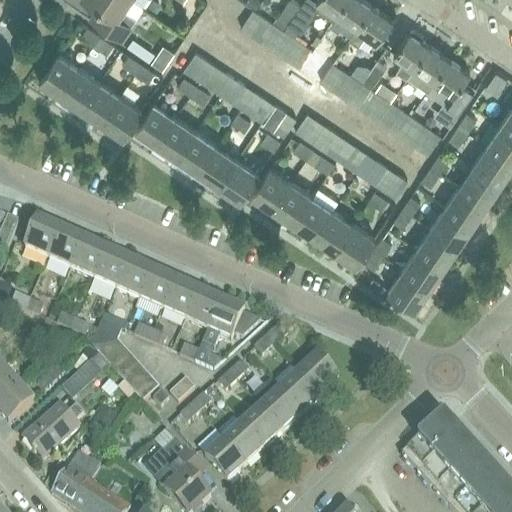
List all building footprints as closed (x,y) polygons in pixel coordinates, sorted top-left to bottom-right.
[(136,18),(143,8),(131,0),(89,0),(104,10),(95,22),(91,19),(90,20),(121,41),(137,19),(136,18)] [(246,0),(246,2),(255,8),(260,1),(258,0),(246,0)] [(284,30),(301,4),(294,0),(289,0),(278,17),(273,23),(283,29),(284,30)] [(303,0),(301,4),(284,30),(293,36),(294,37),(298,31),(311,13),(319,18),(326,6),(337,14),(346,0),(303,0)] [(351,36),(357,28),(372,5),(365,0),(346,0),(337,14),(329,25),(338,32),(340,29),(351,36)] [(393,19),(372,5),(357,28),(351,36),(349,39),(359,45),(366,34),(377,42),(393,19)] [(241,27),(251,34),(263,16),(258,12),(253,9),(241,27)] [(261,41),(273,23),(263,16),(251,34),(261,41)] [(261,41),(271,48),(283,29),(273,23),(261,41)] [(82,36),(95,45),(101,36),(88,27),(82,36)] [(406,79),(407,77),(430,44),(422,39),(423,37),(423,35),(414,28),(411,29),(410,31),(409,30),(394,53),(403,60),(395,71),(406,79)] [(271,48),(281,54),(293,36),(284,30),(283,29),(271,48)] [(167,64),(181,43),(168,34),(154,56),(167,64)] [(114,45),(101,36),(95,45),(108,54),(114,45)] [(281,54),(291,61),(303,43),(294,37),(293,36),(281,54)] [(133,38),(127,46),(150,61),(155,53),(133,38)] [(291,61),(300,68),(313,50),(303,43),(291,61)] [(450,58),(430,44),(407,77),(427,91),(434,81),(450,58)] [(332,63),(313,50),(300,68),(320,81),(332,63)] [(184,70),(194,77),(206,58),(196,51),(184,70)] [(40,81),(61,95),(80,67),(59,53),(40,81)] [(123,64),(136,73),(142,64),(129,55),(123,64)] [(204,83),(216,65),(206,58),(194,77),(204,83)] [(434,81),(427,91),(448,105),(442,115),(453,122),(476,89),(464,81),(470,72),(450,58),(434,81)] [(342,70),(332,63),(320,81),(330,88),(342,70)] [(372,67),(361,82),(370,88),(371,89),(384,70),(375,63),(372,67)] [(155,72),(142,64),(136,73),(149,82),(155,72)] [(226,71),(216,65),(204,83),(214,90),(226,71)] [(82,109),(100,81),(80,67),(61,95),(82,109)] [(330,88),(340,94),(352,76),(350,75),(342,70),(330,88)] [(224,96),(236,78),(226,71),(214,90),(224,96)] [(496,71),(485,87),(497,95),(508,79),(496,71)] [(340,94),(358,107),(370,88),(361,82),(352,76),(340,94)] [(178,87),(191,95),(197,86),(184,77),(178,87)] [(246,85),(236,78),(224,96),(234,103),(246,85)] [(82,109),(102,123),(121,95),(100,81),(82,109)] [(234,103),(244,110),(256,91),(246,85),(234,103)] [(197,86),(191,95),(204,104),(210,94),(197,86)] [(358,107),(368,113),(380,95),(371,89),(370,88),(358,107)] [(254,116),(266,98),(256,91),(244,110),(254,116)] [(143,110),(121,95),(102,123),(124,137),(143,110)] [(368,113),(378,120),(390,102),(380,95),(368,113)] [(276,104),(266,98),(254,116),(264,123),(276,104)] [(136,130),(157,144),(176,116),(155,102),(136,130)] [(410,115),(390,102),(378,120),(398,133),(410,115)] [(264,123),(274,129),(286,111),(276,104),(264,123)] [(511,107),(501,124),(511,131),(511,107)] [(297,118),(286,111),(274,129),(284,136),(297,118)] [(251,122),(237,112),(231,122),(245,131),(251,122)] [(295,130),(305,137),(318,119),(308,112),(295,130)] [(467,113),(458,125),(468,132),(476,119),(467,113)] [(398,133),(408,140),(420,122),(410,115),(398,133)] [(176,116),(157,144),(178,158),(197,130),(176,116)] [(328,126),(318,119),(305,137),(315,144),(328,126)] [(408,140),(418,147),(430,129),(420,122),(408,140)] [(487,145),(511,161),(511,131),(501,124),(487,145)] [(459,145),(468,132),(458,125),(450,138),(459,145)] [(315,144),(325,151),(338,132),(328,126),(315,144)] [(440,135),(432,130),(430,129),(418,147),(428,154),(440,135)] [(178,158),(198,172),(217,144),(197,130),(178,158)] [(325,151),(335,157),(348,139),(338,132),(325,151)] [(281,141),(268,133),(262,142),(275,151),(281,141)] [(357,146),(348,139),(335,157),(345,164),(357,146)] [(313,150),(300,141),(294,150),(307,159),(313,150)] [(238,158),(217,144),(198,172),(219,186),(238,158)] [(473,165),(501,184),(511,167),(511,161),(487,145),(473,165)] [(368,152),(357,146),(345,164),(355,171),(368,152)] [(365,177),(377,159),(368,152),(355,171),(365,177)] [(430,167),(439,173),(448,161),(439,154),(430,167)] [(315,164),(329,174),(335,165),(321,155),(315,164)] [(259,173),(238,158),(219,186),(240,201),(252,184),(259,173)] [(387,166),(377,159),(365,177),(375,184),(387,166)] [(458,186),(486,205),(501,184),(473,165),(458,186)] [(387,166),(375,184),(385,191),(397,173),(387,166)] [(252,195),(273,209),(292,181),(270,167),(252,195)] [(431,186),(439,173),(430,167),(421,180),(431,186)] [(408,179),(397,173),(385,191),(395,198),(408,179)] [(312,195),(292,181),(273,209),(294,223),(312,195)] [(458,186),(444,207),(472,226),(486,205),(458,186)] [(388,200),(375,191),(369,201),(382,210),(388,200)] [(333,209),(312,195),(294,223),(314,237),(333,209)] [(402,208),(412,215),(420,202),(411,195),(402,208)] [(472,226),(444,207),(431,227),(458,246),(472,226)] [(403,227),(412,215),(402,208),(394,221),(403,227)] [(354,223),(333,209),(314,237),(335,251),(354,223)] [(0,246),(7,251),(12,242),(20,224),(9,219),(0,238),(0,246)] [(48,262),(62,231),(38,220),(25,251),(48,262)] [(375,238),(354,223),(335,251),(356,266),(375,238)] [(458,246),(431,227),(416,248),(444,267),(458,246)] [(71,272),(85,241),(62,231),(48,262),(71,272)] [(374,250),(383,256),(392,243),(383,237),(374,250)] [(85,241),(71,272),(94,282),(108,251),(85,241)] [(416,248),(402,269),(430,288),(444,267),(416,248)] [(375,269),(383,256),(374,250),(365,263),(375,269)] [(117,292),(130,261),(108,251),(94,282),(117,292)] [(139,302),(153,272),(130,261),(117,292),(139,302)] [(430,288),(402,269),(388,290),(391,293),(416,309),(430,288)] [(153,272),(139,302),(162,312),(176,282),(153,272)] [(373,279),(367,287),(386,300),(391,293),(388,290),(373,279)] [(185,323),(199,292),(176,282),(162,312),(185,323)] [(208,333),(222,302),(199,292),(185,323),(208,333)] [(25,313),(30,302),(15,296),(11,306),(25,313)] [(30,302),(25,313),(39,319),(44,309),(30,302)] [(214,351),(220,338),(231,343),(234,337),(243,317),(245,313),(222,302),(208,333),(202,346),(214,351)] [(6,311),(0,316),(0,331),(13,320),(6,311)] [(57,327),(71,333),(76,322),(62,316),(57,327)] [(243,316),(234,337),(243,341),(261,324),(243,316)] [(102,324),(91,347),(117,343),(122,333),(125,334),(128,327),(105,317),(102,324)] [(76,322),(71,333),(85,339),(90,328),(76,322)] [(134,337),(148,343),(153,333),(139,327),(134,337)] [(266,340),(273,348),(285,338),(277,330),(266,340)] [(167,339),(153,333),(148,343),(163,350),(167,339)] [(262,359),(273,348),(266,340),(254,350),(262,359)] [(91,347),(109,367),(126,353),(117,343),(91,347)] [(111,369),(109,367),(91,347),(75,370),(79,375),(62,391),(73,404),(111,369)] [(194,364),(199,354),(185,347),(180,358),(194,364)] [(135,363),(126,353),(109,367),(111,369),(118,377),(135,363)] [(298,375),(321,401),(340,383),(317,358),(298,375)] [(118,377),(126,386),(143,372),(135,363),(118,377)] [(241,364),(230,375),(237,383),(249,373),(241,364)] [(44,394),(64,376),(57,368),(37,385),(44,394)] [(0,375),(0,404),(20,386),(6,370),(0,375)] [(151,380),(143,372),(126,386),(134,395),(151,380)] [(226,394),(237,383),(230,375),(218,385),(226,394)] [(321,401),(298,375),(279,392),(302,417),(321,401)] [(159,389),(151,380),(134,395),(142,404),(159,389)] [(170,396),(178,405),(194,391),(186,381),(170,396)] [(20,386),(0,404),(0,415),(10,426),(35,403),(20,386)] [(210,392),(207,395),(218,408),(222,404),(210,392)] [(302,417),(279,392),(261,409),(284,434),(302,417)] [(161,410),(169,402),(161,393),(153,401),(161,410)] [(192,407),(200,416),(211,405),(203,397),(192,407)] [(188,426),(200,416),(192,407),(180,418),(188,426)] [(38,428),(23,441),(43,463),(58,450),(80,430),(75,424),(84,417),(76,408),(68,416),(61,408),(38,428)] [(103,409),(92,425),(107,436),(118,419),(103,409)] [(284,434),(261,409),(242,426),(265,451),(284,434)] [(401,457),(415,472),(450,511),(511,511),(511,496),(443,420),(401,457)] [(224,443),(247,468),(265,451),(242,426),(224,443)] [(247,468),(224,443),(205,460),(228,485),(247,468)] [(169,476),(158,486),(166,494),(176,504),(182,511),(197,511),(211,500),(195,483),(204,475),(186,455),(184,453),(165,471),(169,476)] [(80,498),(89,484),(69,471),(52,497),(75,511),(76,511),(84,501),(80,498)] [(129,511),(131,511),(89,484),(80,498),(84,501),(76,511),(129,511)]
